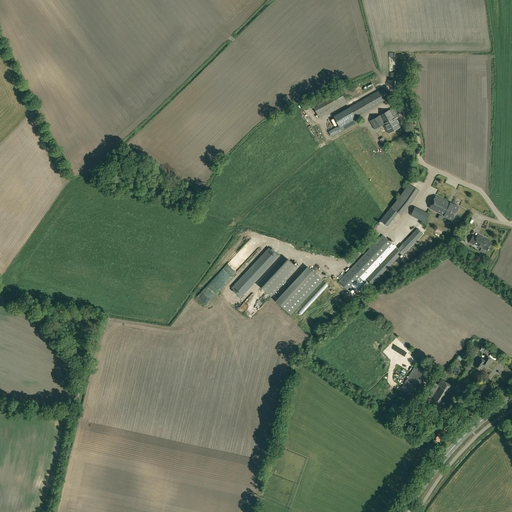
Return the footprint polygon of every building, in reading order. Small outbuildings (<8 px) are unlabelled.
[(347,103),(339,88),(312,103),(320,118),(347,103)] [(349,107),(350,107),(355,118),(388,98),(382,88),(349,107)] [(394,107),(370,121),(375,129),(383,124),(396,118),(399,116),(394,107)] [(396,118),(383,124),(388,133),(400,127),(396,118)] [(419,190),(409,183),(400,195),(380,220),(388,226),(398,213),(401,215),(410,205),(411,203),(414,199),(417,194),(416,194),(419,190)] [(450,203),(436,196),(430,208),(444,215),(444,216),(452,220),(459,207),(451,203),(450,203)] [(425,223),(430,214),(415,207),(410,215),(425,223)] [(403,255),(423,234),(417,228),(397,249),(396,248),(366,278),(372,284),(402,254),(403,255)] [(349,291),(394,245),(383,235),(339,281),(349,291)] [(472,236),(469,243),(473,245),(473,244),(481,248),(479,252),(484,254),(486,251),(487,251),(491,243),(483,239),(484,238),(478,235),(476,238),(472,236)] [(460,239),(457,244),(464,248),(467,243),(460,239)] [(242,297),(279,257),(269,247),(231,288),(242,297)] [(271,296),(297,268),(287,258),(261,286),(271,296)] [(234,268),(233,267),(200,297),(206,304),(220,291),(219,291),(236,275),(234,274),(237,271),(236,269),(237,268),(236,266),(234,268)] [(323,280),(308,266),(275,301),(291,315),(323,280)] [(446,337),(405,300),(395,310),(436,347),(446,337)] [(474,366),(481,370),(484,365),(487,367),(492,360),(486,356),(483,360),(480,357),(474,366)] [(428,374),(415,366),(402,387),(415,395),(428,374)] [(451,393),(455,387),(442,379),(438,385),(435,383),(428,396),(431,397),(431,398),(443,405),(450,393),(451,393)] [(430,413),(416,402),(411,408),(424,418),(425,420),(430,413)] [(440,442),(449,427),(438,421),(429,436),(440,442)]
